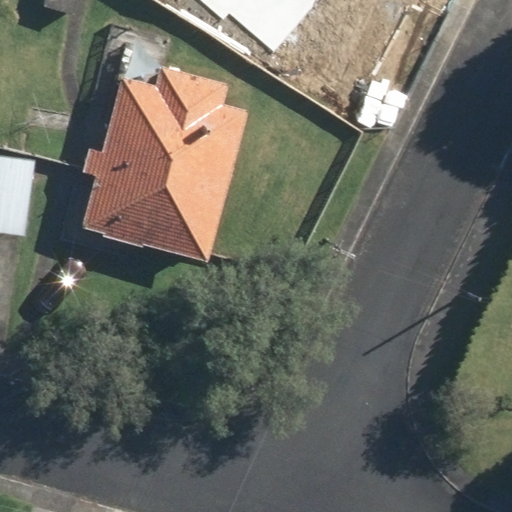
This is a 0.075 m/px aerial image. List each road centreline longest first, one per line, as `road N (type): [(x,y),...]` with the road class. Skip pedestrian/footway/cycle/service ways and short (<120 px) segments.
road 1 (residential): [(511,24),(294,495)]
road 2 (residential): [(0,427),(294,495)]
